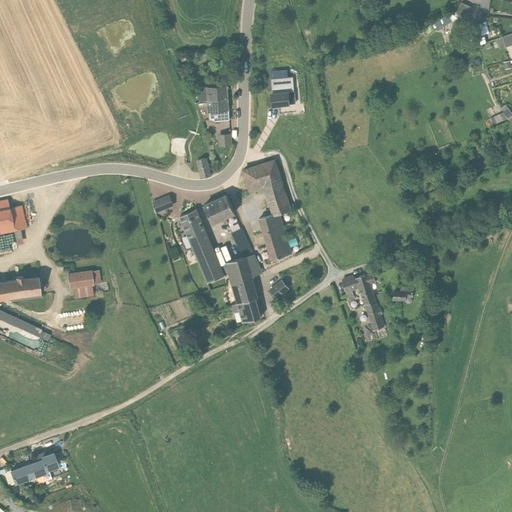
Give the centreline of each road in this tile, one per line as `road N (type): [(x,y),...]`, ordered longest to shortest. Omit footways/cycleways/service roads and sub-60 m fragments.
road 1 (tertiary): [(0,190),(106,169),(188,184),(219,181),(242,146),(249,0)]
road 2 (unclassified): [(0,453),(128,403),(245,337),(330,275)]
road 3 (track): [(238,156),(279,157),(330,275)]
